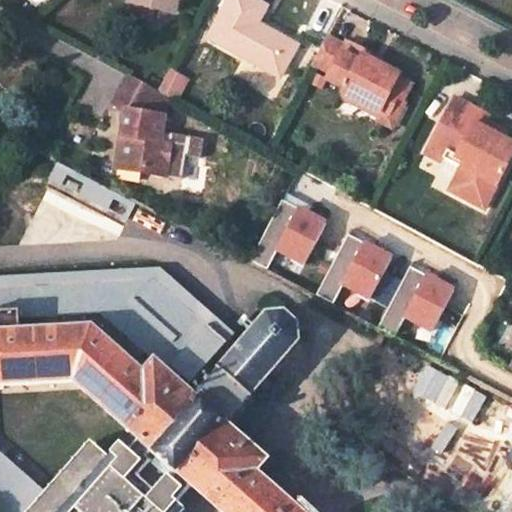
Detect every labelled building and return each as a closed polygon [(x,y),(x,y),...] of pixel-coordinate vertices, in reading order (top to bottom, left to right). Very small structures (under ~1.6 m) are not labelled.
[(160,7),(137,0),(131,20),(154,26),(160,7)] [(160,7),(180,12),(183,0),(135,0),(137,0),(160,7)] [(237,0),(217,36),(286,75),(302,45),(262,22),(273,2),(268,0),(237,0)] [(390,57),(372,47),(375,42),(356,32),(354,37),(335,28),(322,54),(343,65),(339,71),(359,80),(356,85),(403,111),(410,95),(413,96),(414,96),(423,78),(410,72),(411,68),(390,57)] [(393,52),(375,42),(372,47),(390,57),(393,52)] [(167,140),(158,139),(161,112),(163,92),(123,70),(107,100),(121,106),(116,133),(121,135),(120,143),(114,145),(112,157),(139,160),(138,168),(163,172),(167,140)] [(164,93),(181,102),(192,81),(174,72),(164,93)] [(403,111),(356,85),(350,95),(404,124),(418,98),(414,96),(413,96),(410,95),(403,111)] [(511,130),(492,120),(496,111),(498,108),(461,89),(431,140),(449,151),(453,144),(469,153),(448,192),(488,213),(511,167),(511,130)] [(511,119),(496,111),(492,120),(511,130),(511,119)] [(111,165),(138,168),(139,160),(112,157),(111,165)] [(250,260),(267,269),(277,251),(303,265),(325,224),(282,201),(250,260)] [(316,295),(333,305),(343,286),(369,300),(392,259),(349,236),(316,295)] [(378,328),(395,337),(405,318),(431,332),(453,291),(410,268),(378,328)] [(194,380),(228,342),(155,278),(121,315),(163,353),(194,380)] [(141,441),(192,485),(221,511),(303,511),(259,473),(269,461),(229,426),(254,398),(252,395),(299,341),(298,327),(283,315),(271,315),(223,370),(220,369),(196,396),(156,361),(145,372),(104,335),(93,326),(21,330),(21,310),(0,310),(0,386),(75,382),(141,441)] [(156,361),(163,353),(121,315),(104,335),(145,372),(156,361)] [(511,511),(511,427),(421,379),(395,370),(388,384),(393,387),(375,421),(388,428),(384,435),(495,495),(498,487),(509,491),(503,502),(511,510),(511,511)] [(167,511),(192,485),(141,441),(122,464),(112,455),(105,463),(102,467),(82,451),(28,511),(167,511)] [(102,467),(105,463),(87,446),(82,451),(102,467)] [(509,491),(498,487),(495,495),(503,502),(509,491)]
